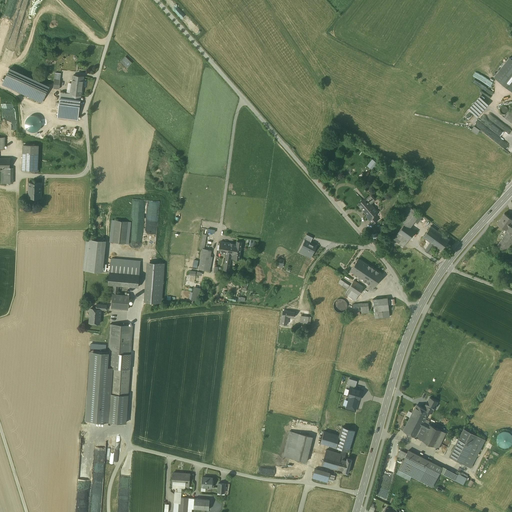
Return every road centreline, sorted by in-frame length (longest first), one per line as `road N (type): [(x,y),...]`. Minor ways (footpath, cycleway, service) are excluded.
road 1 (residential): [(158,0),(419,307)]
road 2 (residential): [(110,511),(113,477),(129,446),(307,482)]
road 3 (secondary): [(419,307),(361,493)]
